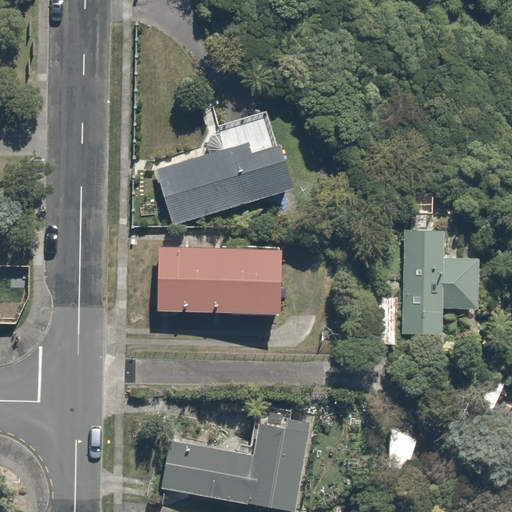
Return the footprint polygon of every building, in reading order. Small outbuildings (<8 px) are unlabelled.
[(239,138),(211,145),(215,160),(162,173),(176,229),(305,197),(291,141),(243,153),(239,138)] [(405,304),(402,340),(450,343),(452,317),(488,320),(492,266),(456,263),(458,232),(410,228),(405,304)] [(157,256),(155,319),(297,322),(298,259),(157,256)] [(511,383),(508,382),(490,419),(511,429),(511,476),(503,494),(511,498),(511,383)] [(259,466),(169,449),(160,498),(233,511),(305,511),(319,442),(265,432),(259,466)] [(420,444),(397,440),(392,467),(415,471),(420,444)]
